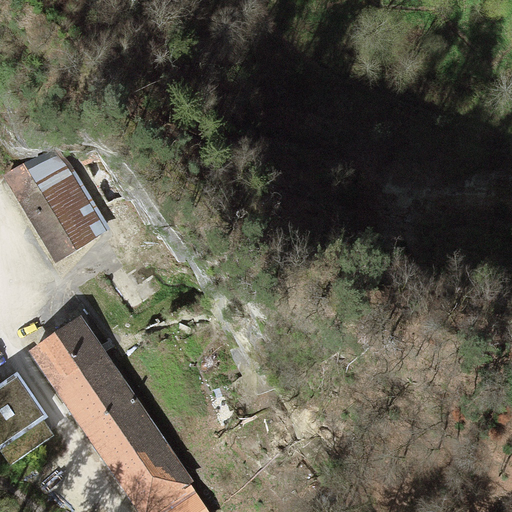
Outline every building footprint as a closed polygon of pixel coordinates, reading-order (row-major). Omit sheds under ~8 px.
[(83,121),(72,127),(91,158),(100,153),(83,121)] [(52,149),(7,176),(8,177),(12,175),(36,215),(32,217),(58,261),(81,247),(103,233),(52,149)] [(118,189),(111,174),(103,178),(109,193),(118,189)] [(130,210),(115,216),(124,237),(139,231),(130,210)] [(119,280),(113,284),(130,310),(136,306),(119,280)] [(35,351),(145,511),(178,511),(198,499),(77,322),(35,351)] [(43,417),(17,380),(0,391),(0,448),(8,460),(27,447),(18,434),(43,417)] [(206,511),(198,499),(178,511),(206,511)]
